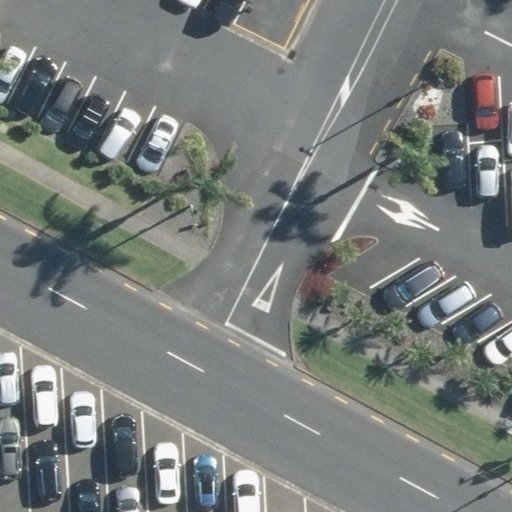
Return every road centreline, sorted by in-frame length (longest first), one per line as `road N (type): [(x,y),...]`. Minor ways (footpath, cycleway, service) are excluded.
road 1 (secondary): [(470,511),(0,256)]
road 2 (unknown): [(312,158),(48,0)]
